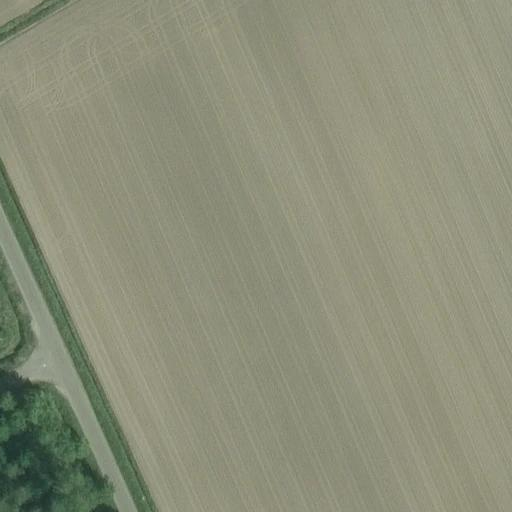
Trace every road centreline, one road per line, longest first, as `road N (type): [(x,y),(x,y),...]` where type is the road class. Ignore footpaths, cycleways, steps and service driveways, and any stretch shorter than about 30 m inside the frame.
road 1 (unclassified): [(123,511),(58,361)]
road 2 (unclassified): [(58,361),(0,228)]
